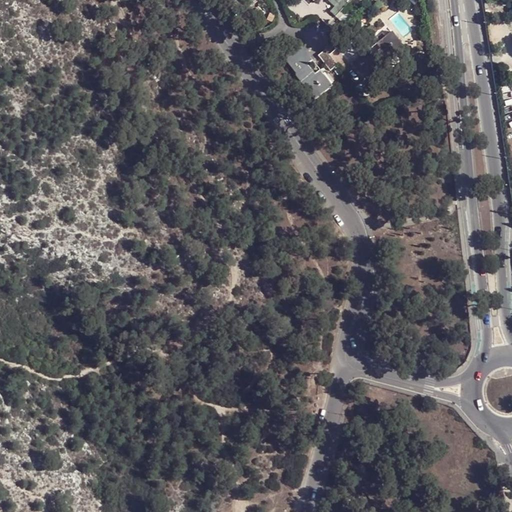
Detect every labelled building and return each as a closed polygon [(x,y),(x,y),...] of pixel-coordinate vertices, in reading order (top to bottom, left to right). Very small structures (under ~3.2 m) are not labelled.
[(342,0),(335,7),(332,10),(337,15),(350,3),(347,0),(342,0)] [(486,0),(488,10),(494,8),(492,0),(486,0)] [(371,26),(356,37),(361,45),(377,33),(371,26)] [(406,49),(393,32),(378,43),(382,49),(371,56),(368,52),(353,63),(366,80),(406,49)] [(301,46),(284,59),(315,100),(332,87),(321,71),(316,75),(309,66),(313,62),(301,46)] [(331,71),(338,65),(327,51),(319,56),(331,71)]
